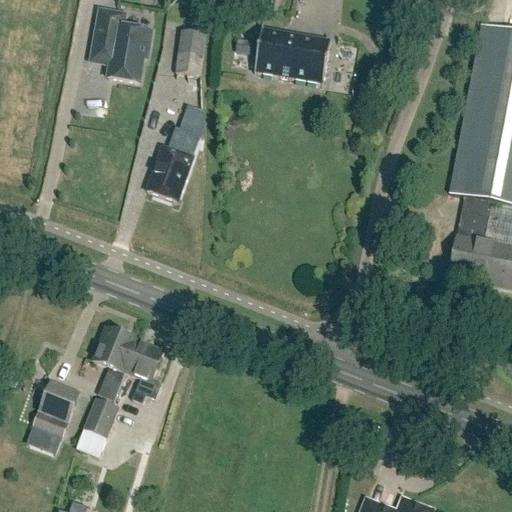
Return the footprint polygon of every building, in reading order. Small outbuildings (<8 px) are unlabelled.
[(147,62),(152,35),(123,30),(126,18),(101,13),(94,53),(113,56),(108,82),(140,87),(144,62),(147,62)] [(450,197),(465,200),(492,205),(511,208),(511,35),(482,30),(450,197)] [(330,44),(264,33),(264,32),(262,32),(255,76),(256,77),(256,76),(322,88),(324,88),(331,44),(330,44)] [(200,79),(205,37),(183,35),(178,77),(200,79)] [(237,45),(236,57),(251,59),(252,46),(237,45)] [(192,161),(200,141),(177,132),(169,153),(164,151),(147,195),(177,206),(193,161),(192,161)] [(450,276),(491,284),(490,288),(511,292),(511,247),(485,242),(492,205),(465,200),(450,276)] [(93,364),(125,377),(139,344),(106,331),(93,364)] [(139,344),(125,377),(126,377),(141,383),(132,405),(142,409),(146,400),(156,404),(162,388),(153,384),(164,355),(139,345),(139,344)] [(61,444),(79,397),(49,385),(31,432),(61,444)] [(119,411),(98,403),(96,403),(76,453),(99,462),(107,441),(119,411)] [(426,511),(403,503),(399,511),(387,511),(367,504),(364,511),(426,511)]
